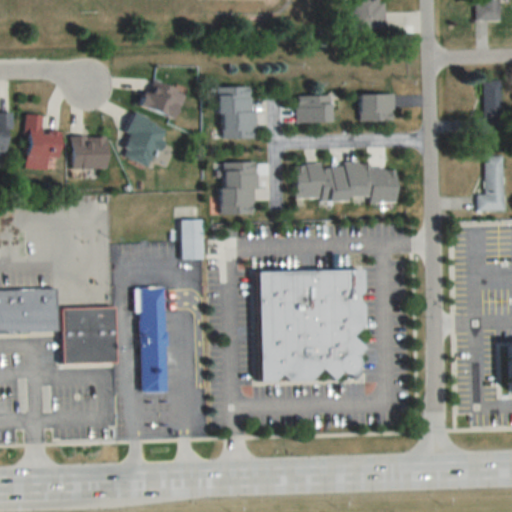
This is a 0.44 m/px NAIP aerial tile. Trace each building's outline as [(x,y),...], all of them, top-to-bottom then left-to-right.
[(347,0),(348,12),(343,12),(343,28),(377,28),(377,0),(347,0)] [(477,0),(478,3),(472,3),(472,21),(497,21),(496,0),(477,0)] [(479,118),(471,118),(471,133),(499,133),(499,80),(479,80),(479,118)] [(145,92),(137,89),(132,106),(169,118),(178,91),(148,81),(145,92)] [(250,137),(250,86),(213,86),(213,137),(250,137)] [(354,92),(354,119),(389,119),(389,92),(354,92)] [(325,94),(291,94),(291,121),(325,121),(325,94)] [(144,166),(160,125),(127,112),(120,131),(126,133),(117,155),(144,166)] [(54,156),(55,130),(37,130),(38,114),(20,114),(19,154),(54,156)] [(101,135),(66,135),(66,168),(101,168),(101,135)] [(481,194),(473,194),(473,210),(500,210),(500,155),(481,155),(481,194)] [(215,212),(252,213),(252,161),(216,161),(215,212)] [(391,200),(391,163),(289,163),(289,199),(391,200)] [(197,218),(176,218),(176,258),(197,258),(197,218)] [(250,269),(251,379),(330,377),(330,373),(350,373),(349,351),(350,351),(349,328),(355,328),(354,268),(250,269)] [(0,286),(52,285),(53,326),(1,328),(0,329),(0,286)] [(160,389),(159,299),(172,299),(172,286),(134,287),(135,390),(160,389)] [(511,342),(500,343),(501,393),(511,393),(511,342)]
